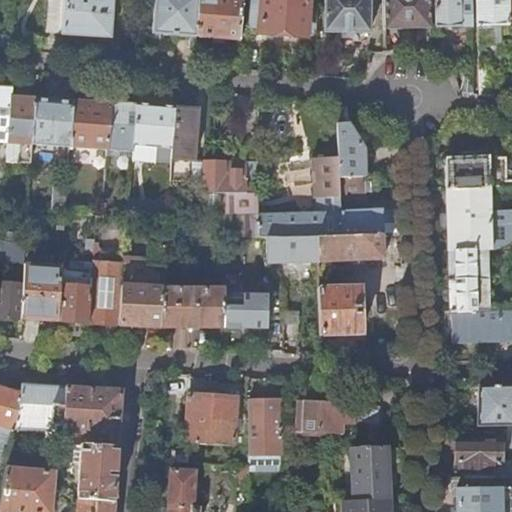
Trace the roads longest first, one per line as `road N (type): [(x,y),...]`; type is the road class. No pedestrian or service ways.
road 1 (residential): [(0,64),(408,95)]
road 2 (residential): [(421,369),(136,359)]
road 3 (residential): [(408,95),(421,369)]
road 4 (residential): [(126,511),(136,359)]
road 5 (residential): [(421,369),(426,511)]
road 6 (residential): [(136,359),(0,348)]
